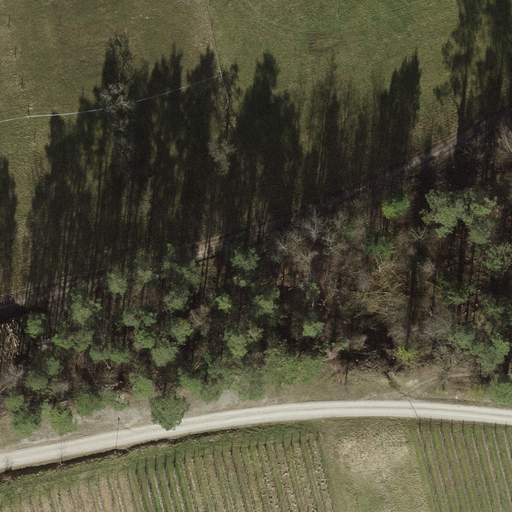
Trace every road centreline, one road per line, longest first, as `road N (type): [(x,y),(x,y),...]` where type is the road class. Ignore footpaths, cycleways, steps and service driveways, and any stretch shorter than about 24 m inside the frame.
road 1 (track): [(0,308),(241,241),(511,106)]
road 2 (track): [(511,411),(372,399),(259,406),(0,454)]
